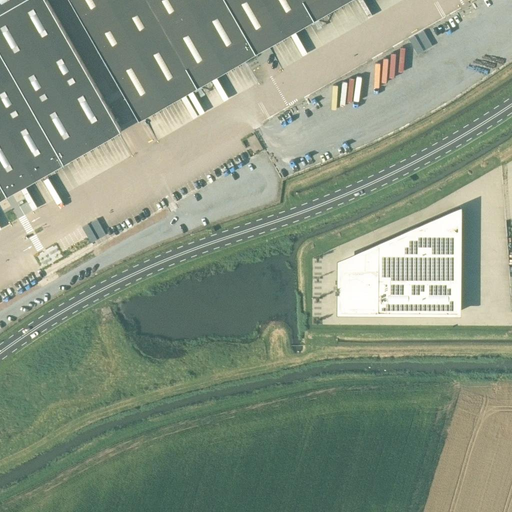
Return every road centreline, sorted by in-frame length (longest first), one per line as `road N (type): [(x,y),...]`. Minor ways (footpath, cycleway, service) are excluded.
road 1 (primary): [(511,107),(352,194),(193,249),(95,295),(0,355)]
road 2 (unknown): [(0,323),(73,274),(256,181)]
